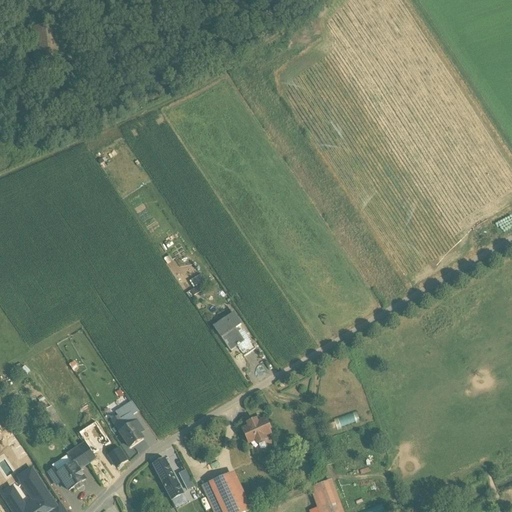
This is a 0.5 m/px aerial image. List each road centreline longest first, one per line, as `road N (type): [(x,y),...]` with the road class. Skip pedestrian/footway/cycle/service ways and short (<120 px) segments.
road 1 (track): [(314,0),(292,26),(195,90),(0,183)]
road 2 (residential): [(92,511),(152,453),(346,338)]
road 3 (track): [(511,153),(411,0)]
